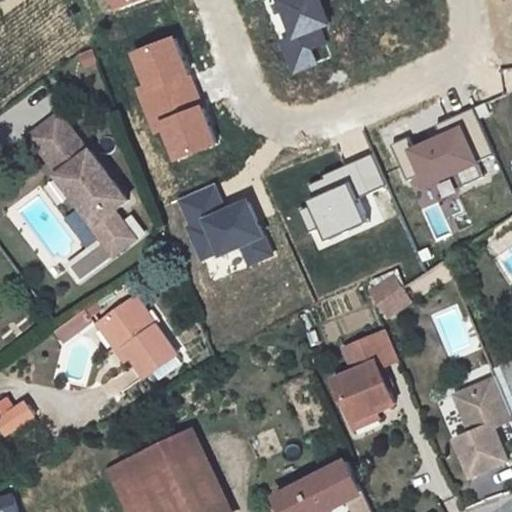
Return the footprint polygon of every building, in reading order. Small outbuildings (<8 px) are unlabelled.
[(61,110),(32,132),(61,170),(59,172),(97,221),(130,196),(93,147),(90,149),(61,110)] [(371,286),(389,319),(417,303),(399,270),(371,286)] [(139,295),(131,300),(152,328),(158,324),(139,295)] [(131,300),(99,323),(119,352),(126,347),(146,376),(179,352),(158,324),(152,328),(131,300)] [(64,337),(92,317),(85,308),(57,328),(64,337)] [(362,345),(345,352),(354,374),(333,382),(344,406),(350,403),(359,423),(378,415),(398,407),(391,390),(386,392),(378,373),(388,370),(401,364),(386,331),(361,343),(362,345)] [(126,347),(119,352),(125,362),(132,356),(126,347)] [(511,362),(501,368),(511,393),(511,362)] [(388,370),(378,373),(386,392),(391,390),(396,388),(388,370)] [(498,382),(473,392),(485,396),(501,389),(498,382)] [(473,392),(458,399),(474,436),(459,442),(475,480),(511,463),(496,428),(511,421),(511,414),(501,389),(485,396),(473,392)] [(31,400),(1,419),(13,438),(44,419),(31,400)] [(350,403),(344,406),(355,432),(380,421),(378,415),(359,423),(350,403)] [(235,511),(195,433),(111,475),(130,511),(235,511)] [(350,462),(276,499),(280,507),(272,511),(271,511),(323,511),(345,501),(363,492),(350,462)] [(372,511),(363,492),(345,501),(349,511),(372,511)] [(18,511),(14,496),(0,499),(0,511),(18,511)]
